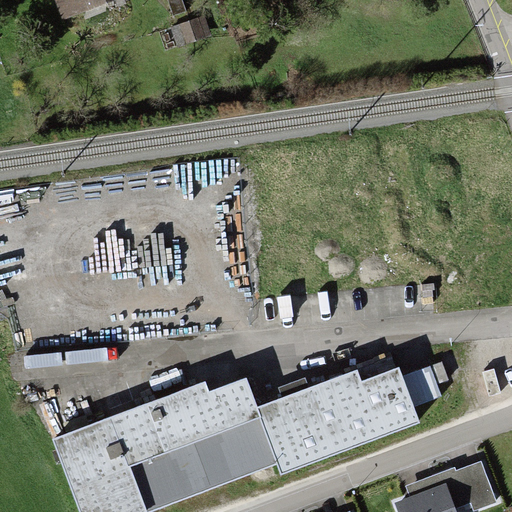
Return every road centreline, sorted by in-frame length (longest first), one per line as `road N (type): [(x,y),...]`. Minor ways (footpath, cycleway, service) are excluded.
road 1 (residential): [(94,357),(511,319)]
road 2 (residential): [(511,417),(260,511)]
